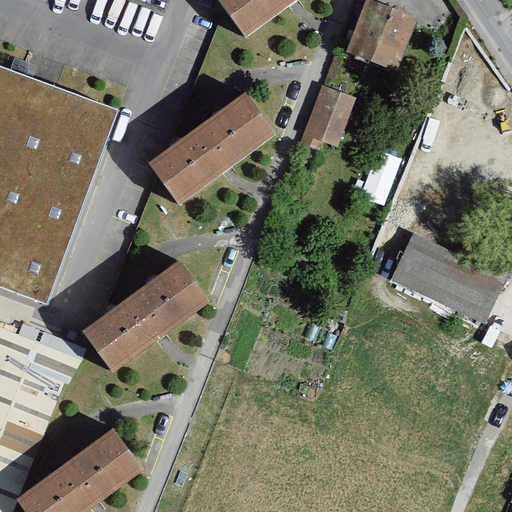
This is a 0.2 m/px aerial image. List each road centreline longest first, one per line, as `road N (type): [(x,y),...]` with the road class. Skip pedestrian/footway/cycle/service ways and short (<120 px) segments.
road 1 (residential): [(346,0),(146,511)]
road 2 (unknown): [(0,9),(154,75)]
